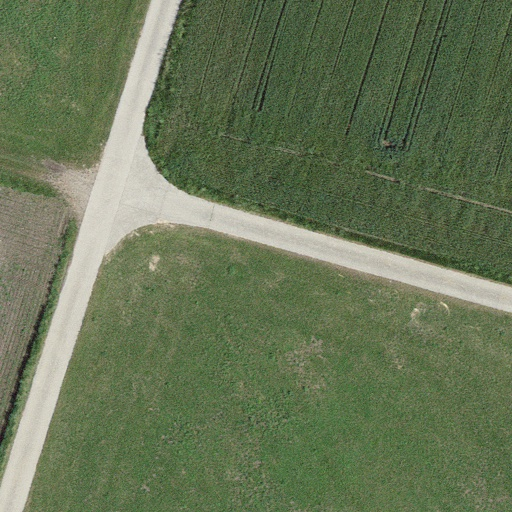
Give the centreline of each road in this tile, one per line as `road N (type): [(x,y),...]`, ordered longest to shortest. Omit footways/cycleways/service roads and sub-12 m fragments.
road 1 (track): [(168,0),(8,511)]
road 2 (track): [(109,191),(511,300)]
